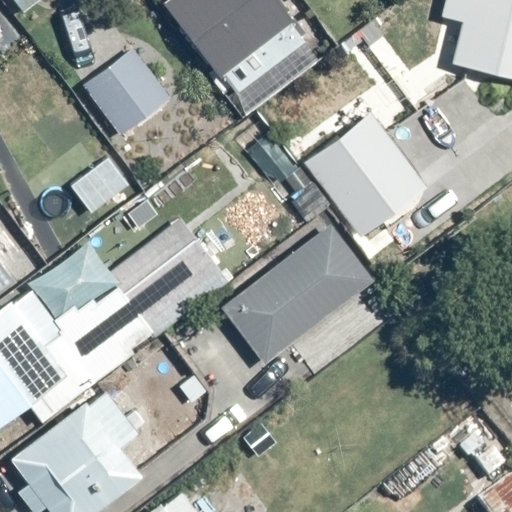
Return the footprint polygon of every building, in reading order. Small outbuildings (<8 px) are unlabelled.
[(35,0),(13,0),(22,11),(35,0)] [(318,57),(274,0),(160,0),(159,2),(244,113),(318,57)] [(0,57),(21,42),(0,13),(0,57)] [(172,97),(134,45),(107,65),(146,117),(172,97)] [(270,360),(373,282),(319,211),(216,289),(270,360)] [(0,427),(60,383),(71,398),(157,334),(89,242),(13,299),(0,308),(0,427)] [(0,294),(18,282),(0,257),(0,294)] [(12,456),(31,481),(22,488),(39,510),(48,503),(54,511),(93,511),(141,475),(120,447),(143,430),(107,383),(12,456)] [(511,511),(511,473),(476,498),(486,511),(511,511)] [(146,511),(199,511),(179,486),(146,511)]
